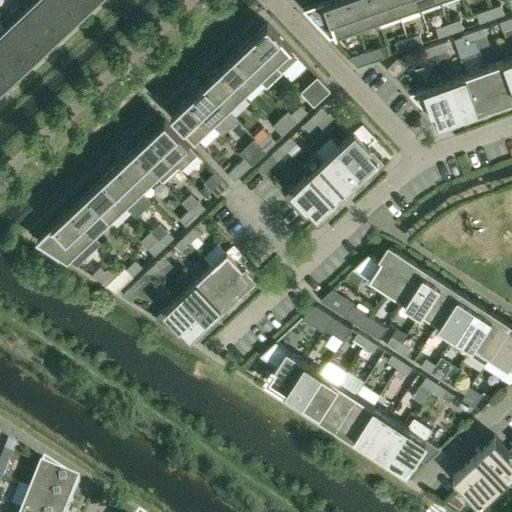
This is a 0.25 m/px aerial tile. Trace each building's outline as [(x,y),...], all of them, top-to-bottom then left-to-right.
[(54,0),(32,0),(27,5),(55,35),(72,19),(54,0)] [(86,0),(54,0),(72,19),(89,3),(86,0)] [(329,35),(329,36),(358,26),(348,0),(324,0),(303,8),(329,35)] [(371,0),(348,0),(358,26),(378,19),(371,0)] [(394,0),(371,0),(378,19),(398,11),(394,0)] [(417,0),(394,0),(398,11),(419,4),(417,0)] [(489,8),(492,17),(504,13),(501,3),(489,8)] [(27,5),(10,22),(38,51),(55,35),(27,5)] [(492,17),(489,8),(476,12),(479,21),(492,17)] [(502,29),(511,25),(511,20),(511,17),(499,21),(502,29)] [(448,22),(451,31),(463,27),(460,18),(448,22)] [(10,22),(0,30),(0,45),(20,67),(38,51),(10,22)] [(298,55),(267,22),(251,37),(275,63),(282,70),(298,55)] [(451,31),(448,22),(436,27),(439,36),(451,31)] [(472,30),(475,39),(477,44),(487,41),(485,35),(487,35),(484,26),(472,30)] [(475,39),(472,30),(461,34),(464,43),(475,39)] [(407,37),(411,46),(423,42),(419,32),(407,37)] [(251,37),(235,52),(259,78),(275,63),(251,37)] [(411,46),(407,37),(395,41),(398,51),(411,46)] [(434,44),(437,53),(440,60),(449,56),(447,49),(448,49),(445,40),(434,44)] [(437,53),(434,44),(421,48),(424,57),(437,53)] [(0,45),(0,79),(3,83),(20,67),(0,45)] [(379,45),(366,50),(370,60),(383,56),(379,45)] [(349,56),(357,65),(358,65),(370,60),(366,50),(349,56)] [(235,52),(220,67),(244,93),(259,78),(235,52)] [(287,66),(298,78),(312,64),(301,53),(287,66)] [(394,76),(405,66),(396,57),(386,67),(394,76)] [(511,81),(504,59),(485,66),(498,102),(511,96),(511,81)] [(485,66),(466,73),(478,109),(498,102),(485,66)] [(220,67),(204,82),(228,107),(244,93),(220,67)] [(466,73),(447,80),(459,116),(478,109),(466,73)] [(410,93),(425,108),(426,108),(426,107),(432,105),(439,123),(459,116),(447,80),(426,87),(426,88),(412,93),(411,92),(410,93)] [(204,82),(188,96),(212,122),(223,133),(238,118),(228,107),(204,82)] [(313,104),(330,89),(323,82),(307,97),(313,104)] [(195,138),(212,122),(188,96),(171,112),(195,138)] [(291,112),(298,119),(308,110),(301,103),(291,112)] [(328,112),(321,105),(311,115),(317,122),(324,129),(334,118),(328,112)] [(298,119),(291,112),(288,109),(272,123),(282,134),(298,119)] [(309,130),(317,122),(311,115),(302,123),(309,130)] [(165,118),(149,133),(181,168),(197,153),(165,118)] [(374,136),(375,137),(375,136),(361,122),(361,123),(354,130),(354,129),(338,144),(364,172),(380,157),(367,143),(374,136)] [(276,140),(269,133),(262,126),(254,135),(267,149),(276,140)] [(149,133),(133,148),(157,174),(162,180),(178,165),(181,168),(149,133)] [(244,144),(257,158),(267,149),(254,135),(244,144)] [(290,135),(281,143),(287,150),(296,142),(290,135)] [(271,153),(277,159),(287,150),(281,143),(271,153)] [(338,144),(324,158),(350,186),(364,172),(338,144)] [(133,148),(117,163),(141,189),(157,174),(133,148)] [(235,179),(251,164),(244,157),(228,171),(235,179)] [(324,158),(309,172),(335,200),(350,186),(324,158)] [(117,163),(101,178),(125,203),(141,189),(117,163)] [(306,200),(319,215),(335,200),(309,172),(293,187),(286,194),(285,193),(285,194),(299,209),(300,208),(299,207),(306,200)] [(101,178),(86,192),(110,218),(125,203),(101,178)] [(211,188),(217,195),(227,186),(220,179),(211,188)] [(86,192),(70,207),(94,233),(110,218),(86,192)] [(198,199),(189,208),(196,215),(205,207),(198,199)] [(37,238),(67,258),(94,233),(70,207),(37,238)] [(179,217),(186,224),(196,215),(189,208),(179,217)] [(201,232),(194,225),(184,234),(191,241),(196,247),(203,241),(198,235),(201,232)] [(158,238),(164,245),(174,236),(167,229),(158,238)] [(175,242),(182,250),(191,241),(184,234),(175,242)] [(164,245),(158,238),(148,247),(155,254),(164,245)] [(253,277),(240,262),(245,257),(246,258),(247,257),(233,242),(232,243),(233,244),(227,249),(211,264),(237,291),(253,277)] [(379,261),(369,254),(370,254),(369,253),(354,267),(355,268),(355,267),(369,276),(387,288),(407,256),(389,244),(379,261)] [(154,262),(160,269),(169,261),(162,254),(154,262)] [(142,266),(135,258),(135,259),(131,255),(123,262),(127,266),(126,267),(133,274),(142,266)] [(387,288),(404,299),(425,267),(407,256),(387,288)] [(160,269),(154,262),(144,272),(150,278),(160,269)] [(211,264),(196,278),(222,305),(237,291),(211,264)] [(116,290),(117,289),(133,274),(126,267),(124,266),(106,283),(116,290)] [(404,299),(421,310),(442,278),(425,267),(404,299)] [(196,278),(182,292),(208,319),(222,305),(196,278)] [(421,310),(438,321),(459,289),(442,278),(421,310)] [(320,298),(344,314),(353,300),(332,286),(320,298)] [(438,321),(455,332),(476,300),(459,289),(438,321)] [(156,315),(173,327),(174,325),(173,325),(178,320),(192,334),(208,319),(182,292),(166,306),(166,307),(157,315),(156,314),(156,315)] [(493,312),(476,300),(455,332),(451,339),(468,350),(473,343),(493,312)] [(344,314),(362,326),(370,314),(352,302),(344,314)] [(326,326),(328,322),(333,314),(316,303),(302,315),(324,329),(326,326)] [(493,312),(473,343),(490,355),(510,323),(493,312)] [(333,314),(328,322),(326,326),(343,337),(351,325),(333,314)] [(362,326),(372,333),(379,337),(387,325),(370,314),(362,326)] [(511,323),(510,323),(490,355),(508,366),(511,368),(511,323)] [(363,344),(368,336),(358,330),(353,338),(363,344)] [(397,348),(401,341),(392,334),(387,342),(397,348)] [(368,336),(363,344),(372,350),(377,343),(368,336)] [(431,354),(441,362),(454,346),(444,338),(431,354)] [(261,354),(262,355),(263,354),(276,363),(266,379),(284,391),(304,359),(286,347),(286,348),(276,341),(277,341),(276,340),(261,354)] [(401,341),(397,348),(407,354),(412,347),(401,341)] [(397,366),(402,359),(392,352),(387,360),(397,366)] [(431,370),(436,363),(426,356),(421,364),(431,370)] [(284,391),(301,402),(322,370),(304,359),(284,391)] [(402,359),(397,366),(407,373),(412,365),(402,359)] [(436,363),(431,370),(441,377),(448,381),(453,374),(436,363)] [(301,402),(318,413),(339,381),(322,370),(301,402)] [(431,388),(436,381),(425,374),(421,381),(431,388)] [(465,392),(470,385),(460,378),(455,386),(465,392)] [(318,413),(335,424),(356,392),(339,381),(318,413)] [(436,381),(431,388),(450,400),(454,393),(436,381)] [(465,392),(462,398),(473,404),(481,392),(470,385),(465,392)] [(335,424),(352,435),(373,404),(356,392),(335,424)] [(352,435),(369,447),(390,415),(373,404),(352,435)] [(403,422),(407,425),(413,416),(409,413),(403,422)] [(414,416),(407,426),(390,415),(369,447),(387,458),(414,416)] [(405,469),(415,453),(425,459),(424,460),(425,461),(440,447),(439,446),(425,438),(425,437),(416,432),(423,422),(414,416),(387,458),(405,469)] [(499,480),(498,479),(511,465),(511,452),(495,434),(494,435),(495,436),(475,455),(499,480)] [(0,463),(0,477),(4,479),(14,455),(5,451),(0,463)] [(479,502),(480,501),(477,498),(483,492),(485,493),(499,480),(475,455),(455,474),(454,473),(453,474),(479,502)] [(80,483),(44,460),(32,490),(71,506),(80,483)] [(32,490),(24,511),(25,511),(68,511),(71,506),(32,490)] [(455,491),(446,499),(459,506),(465,501),(455,491)]
